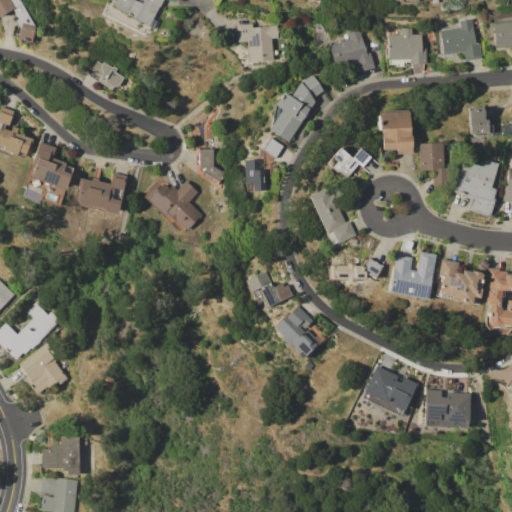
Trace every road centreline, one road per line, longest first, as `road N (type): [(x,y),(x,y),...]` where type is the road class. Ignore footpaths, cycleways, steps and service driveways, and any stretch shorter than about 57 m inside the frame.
road 1 (residential): [(341,102),(290,184),(289,254),(309,294),(344,322),(433,366),(474,367),(511,353)]
road 2 (residential): [(0,79),(84,148),(156,158),(175,145),(39,63),(0,53)]
road 3 (residential): [(422,221),(397,184),(371,206),(379,227),(389,230),(422,221)]
road 4 (residential): [(461,80),(385,84),(341,102)]
